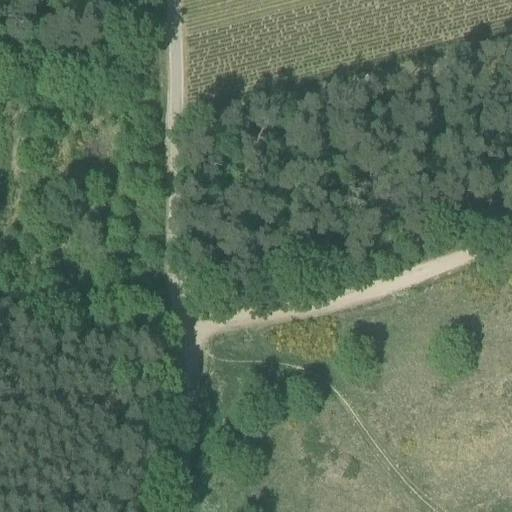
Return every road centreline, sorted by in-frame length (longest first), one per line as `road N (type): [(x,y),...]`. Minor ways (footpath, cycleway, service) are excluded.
road 1 (unclassified): [(181,511),(168,0)]
road 2 (track): [(511,243),(346,295),(179,309)]
road 3 (track): [(0,311),(179,309)]
